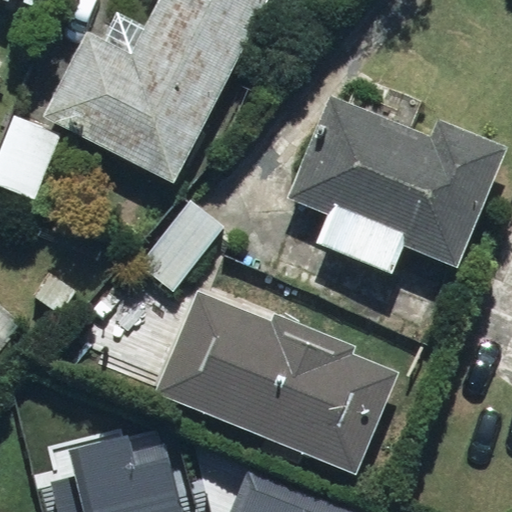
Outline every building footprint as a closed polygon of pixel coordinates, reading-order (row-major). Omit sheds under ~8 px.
[(157,0),(127,57),(82,33),(34,127),(167,196),(268,0),(157,0)] [(425,148),(326,103),(280,203),(324,224),(310,256),(382,289),(397,255),(447,278),(500,162),(432,132),(425,148)] [(55,138),(4,117),(0,127),(0,203),(24,214),(55,138)] [(223,229),(188,203),(137,270),(172,297),(223,229)] [(276,335),(192,301),(149,405),(349,487),(392,381),(345,362),(348,355),(280,327),(276,335)] [(0,356),(19,335),(0,318),(0,356)] [(65,511),(192,511),(171,433),(142,441),(138,428),(78,445),(81,458),(53,465),(65,511)] [(237,461),(227,488),(245,495),(238,511),(363,511),(365,508),(237,461)]
